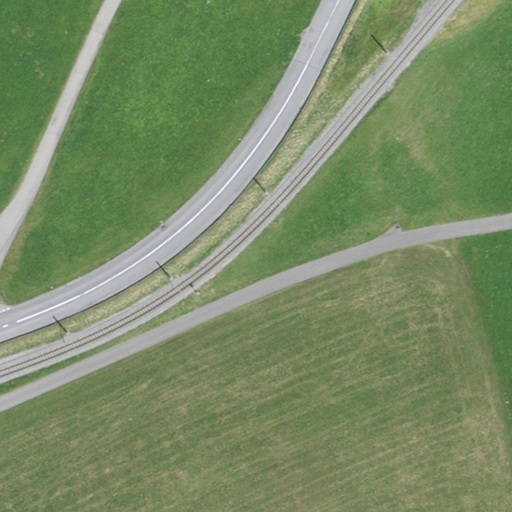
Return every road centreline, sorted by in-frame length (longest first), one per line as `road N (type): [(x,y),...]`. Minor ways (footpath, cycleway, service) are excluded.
road 1 (unclassified): [(0,403),(344,256),(511,221)]
road 2 (primary): [(339,0),(255,149),(199,213),(112,278),(0,328)]
road 3 (unclassified): [(113,0),(0,236)]
